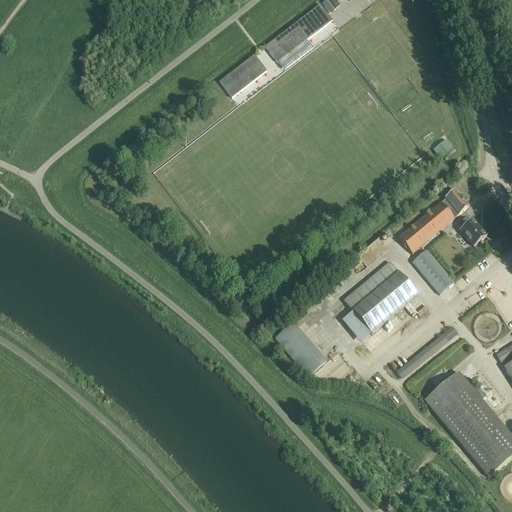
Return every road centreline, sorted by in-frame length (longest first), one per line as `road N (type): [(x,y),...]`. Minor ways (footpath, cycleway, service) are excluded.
road 1 (unknown): [(334,337),(320,317),(321,301),(375,258),(396,259),(437,316)]
road 2 (unclassified): [(511,139),(466,0)]
